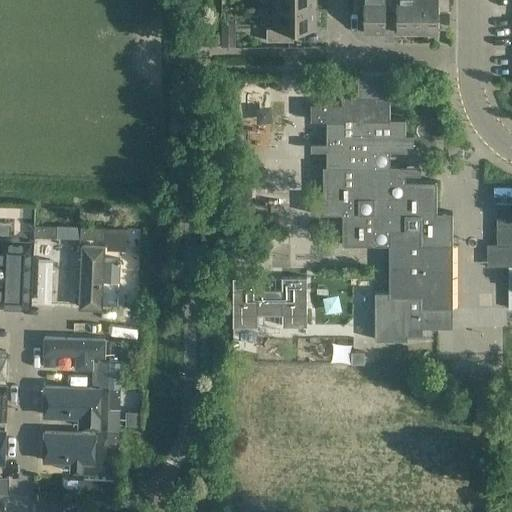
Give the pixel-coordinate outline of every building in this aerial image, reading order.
[(384,0),(350,0),(351,10),(362,10),(362,31),(384,31),(384,10),(384,0)] [(416,31),(416,0),(384,0),(384,10),(395,10),(395,31),(416,31)] [(416,0),(416,31),(437,31),(437,10),(449,10),(448,0),(416,0)] [(314,7),(273,7),(273,27),(265,27),(265,39),(293,39),(292,28),(314,28),(314,7)] [(389,117),(389,71),(356,71),(356,94),(341,94),(341,102),(309,102),(309,118),(325,118),(325,164),(321,164),(322,195),(310,195),(310,212),(341,212),(341,243),(388,243),(388,290),(374,290),(374,338),(406,338),(406,326),(452,326),(451,210),(436,211),(436,180),(404,179),(404,173),(397,173),(397,164),(389,164),(389,150),(412,150),(412,133),(404,133),(404,117),(389,117)] [(511,216),(511,201),(497,201),(497,217),(511,216)] [(0,233),(9,234),(10,222),(0,221),(0,233)] [(55,236),(56,224),(34,223),(33,235),(55,236)] [(101,238),(102,226),(80,225),(79,237),(101,238)] [(23,241),(0,240),(0,300),(21,301),(23,241)] [(54,240),(39,240),(37,303),(53,303),(54,240)] [(103,245),(84,245),(83,301),(102,302),(103,245)] [(120,361),(121,339),(109,338),(109,360),(120,361)] [(0,376),(8,376),(8,352),(0,351),(0,376)] [(77,353),(45,352),(45,366),(76,367),(77,353)] [(119,407),(120,384),(119,384),(108,384),(107,406),(118,407),(119,407)] [(102,387),(48,386),(47,413),(84,414),(84,424),(101,425),(102,387)] [(117,453),(118,430),(117,430),(106,430),(105,452),(117,453)] [(96,434),(48,432),(47,456),(96,458),(96,434)]
